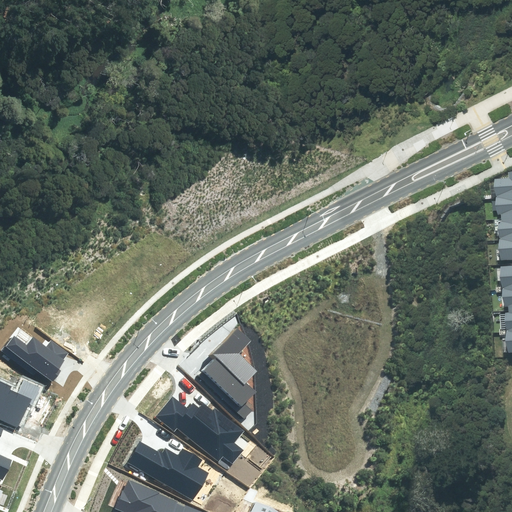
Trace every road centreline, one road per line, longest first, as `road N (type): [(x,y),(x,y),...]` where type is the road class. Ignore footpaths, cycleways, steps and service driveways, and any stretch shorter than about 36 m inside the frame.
road 1 (tertiary): [(511,130),(285,239),(182,303),(104,390),(47,511)]
road 2 (track): [(368,199),(396,349),(371,400),(361,459),(345,471),(309,465),(282,345),(289,329),(346,287)]
